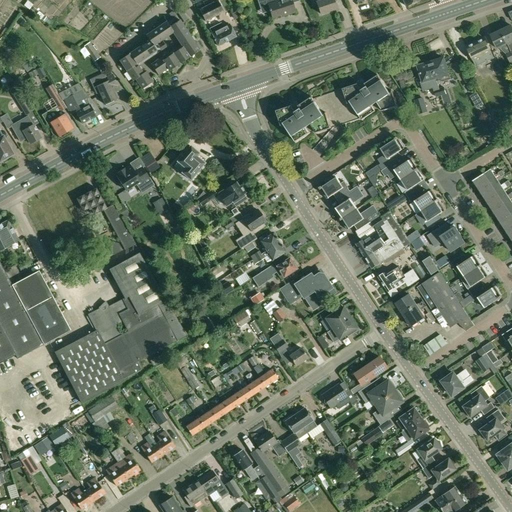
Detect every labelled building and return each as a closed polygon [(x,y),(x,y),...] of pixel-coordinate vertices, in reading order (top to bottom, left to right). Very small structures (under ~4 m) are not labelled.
[(274,0),(257,0),(262,13),(270,10),(272,18),(283,15),(284,16),(295,12),(292,3),(300,1),(299,0),(281,0),(276,2),(274,0)] [(312,0),(314,4),(316,3),(320,15),(337,9),(334,2),(336,1),(336,0),(312,0)] [(217,1),(199,10),(205,22),(224,13),(223,12),(217,1)] [(175,10),(184,22),(188,19),(180,7),(175,10)] [(511,27),(511,26),(501,31),(511,54),(511,11),(508,12),(511,19),(511,27)] [(119,60),(133,81),(136,80),(142,89),(153,82),(146,72),(143,73),(137,63),(165,45),(162,40),(173,33),(182,47),(163,60),(162,57),(151,65),(158,75),(168,69),(170,71),(200,51),(180,20),(173,25),(170,20),(167,22),(146,36),(149,41),(119,60)] [(221,23),(209,29),(217,46),(235,38),(229,25),(223,28),(221,23)] [(511,54),(501,31),(491,36),(497,49),(499,48),(505,53),(510,64),(511,62),(511,54)] [(467,47),(473,61),(476,66),(493,58),(484,39),(467,47)] [(94,49),(89,53),(95,61),(100,57),(94,49)] [(444,59),(431,63),(437,81),(441,80),(442,82),(450,80),(444,59)] [(28,61),(22,65),(27,72),(33,68),(28,61)] [(431,63),(418,67),(425,88),(433,85),(432,83),(437,81),(431,63)] [(47,75),(43,69),(37,72),(41,78),(47,75)] [(472,82),(477,80),(474,73),(469,75),(472,82)] [(358,84),(313,99),(312,97),(299,106),(298,104),(292,108),(292,106),(276,111),(281,126),(282,126),(284,124),(296,142),(309,133),(306,128),(311,125),(316,133),(361,119),(362,120),(375,111),(372,106),(377,103),(382,111),(397,106),(392,91),(392,92),(390,93),(378,75),(365,84),(364,82),(359,86),(358,84)] [(462,77),(468,87),(473,84),(467,75),(462,77)] [(109,81),(108,81),(97,87),(105,104),(117,99),(114,93),(109,81)] [(44,116),(42,117),(48,126),(52,124),(55,129),(51,132),(55,139),(58,137),(59,137),(61,137),(65,135),(66,133),(73,129),(64,115),(65,114),(62,109),(66,107),(59,95),(52,85),(47,88),(54,98),(53,99),(58,106),(43,115),(44,116)] [(436,96),(430,98),(433,110),(434,109),(436,114),(449,110),(446,105),(444,105),(443,100),(442,96),(439,89),(434,90),(436,96)] [(13,96),(26,115),(33,110),(21,91),(13,96)] [(76,94),(64,99),(70,111),(74,109),(82,124),(96,117),(87,99),(80,103),(76,94)] [(423,98),(414,101),(419,114),(427,112),(423,98)] [(481,98),(474,103),(477,109),(485,104),(481,98)] [(25,121),(19,124),(23,131),(30,144),(41,138),(33,125),(30,119),(25,122),(25,121)] [(0,161),(13,154),(8,147),(9,146),(3,136),(3,137),(0,131),(0,161)] [(384,155),(377,160),(380,164),(379,165),(382,171),(399,160),(395,155),(401,151),(404,149),(397,138),(397,137),(395,139),(381,149),(384,155)] [(185,169),(181,173),(191,181),(205,163),(197,156),(199,153),(190,146),(177,162),(185,169)] [(144,167),(149,173),(159,167),(149,152),(140,159),(144,167)] [(115,175),(125,190),(136,183),(142,192),(154,185),(150,178),(143,168),(144,167),(140,159),(139,158),(130,164),(131,166),(126,170),(125,168),(115,175)] [(399,160),(382,171),(385,177),(388,175),(391,180),(398,175),(401,180),(418,170),(411,159),(408,161),(402,165),(399,160)] [(491,169),(473,181),(473,182),(479,190),(497,179),(491,169)] [(418,170),(401,180),(408,191),(405,192),(408,198),(419,191),(415,186),(422,182),(425,180),(418,170)] [(321,187),(320,188),(320,189),(327,199),(330,197),(336,193),(340,198),(350,191),(346,186),(344,188),(337,178),(322,187),(321,187)] [(497,179),(479,190),(486,201),(504,190),(497,179)] [(218,194),(226,206),(232,201),(236,206),(247,199),(244,194),(247,192),(242,184),(238,186),(236,182),(218,194)] [(337,208),(334,209),(341,220),(357,209),(353,203),(364,197),(357,186),(350,191),(340,198),(343,204),(337,208)] [(114,204),(107,208),(96,188),(76,199),(83,212),(89,209),(90,211),(91,210),(94,215),(103,210),(125,250),(136,244),(114,204)] [(198,201),(202,206),(208,202),(217,196),(214,190),(204,196),(205,196),(198,201)] [(419,191),(408,198),(412,203),(415,201),(421,212),(438,201),(431,190),(422,196),(419,191)] [(504,190),(486,201),(492,210),(510,199),(504,190)] [(168,208),(162,198),(154,203),(159,213),(168,208)] [(511,202),(510,199),(492,210),(498,220),(511,212),(511,202)] [(438,201),(421,212),(428,222),(425,224),(429,229),(439,222),(436,217),(442,213),(445,211),(438,201)] [(386,205),(389,210),(394,207),(391,202),(386,205)] [(357,209),(341,220),(347,230),(357,224),(360,229),(370,223),(371,224),(381,218),(382,218),(373,206),(361,214),(357,209)] [(234,216),(239,212),(236,207),(231,210),(234,216)] [(239,212),(211,231),(213,233),(224,226),(227,230),(235,224),(243,236),(235,241),(241,249),(250,243),(257,239),(253,234),(265,226),(264,224),(266,222),(258,210),(249,216),(247,214),(243,218),(239,212)] [(370,223),(360,229),(357,232),(362,240),(357,244),(373,268),(386,260),(401,250),(402,249),(403,249),(411,243),(390,212),(382,217),(382,218),(381,218),(371,224),(370,223)] [(511,212),(498,220),(505,230),(511,225),(511,212)] [(8,220),(0,224),(0,250),(19,241),(8,220)] [(443,226),(428,236),(435,248),(444,242),(451,252),(465,243),(461,237),(462,236),(456,227),(447,233),(443,226)] [(260,242),(266,251),(279,243),(273,233),(260,242)] [(100,258),(107,259),(108,253),(114,255),(123,250),(119,244),(111,242),(103,246),(100,258)] [(301,242),(289,247),(291,252),(303,247),(301,242)] [(252,243),(244,248),(247,253),(255,247),(252,243)] [(279,243),(266,251),(262,254),(264,258),(269,254),(272,260),(285,251),(279,243)] [(259,251),(251,256),(253,260),(262,254),(259,251)] [(55,353),(81,403),(123,381),(122,379),(141,369),(137,362),(177,341),(177,340),(186,336),(139,253),(109,270),(125,299),(109,307),(107,305),(88,315),(97,331),(55,353)] [(262,254),(253,260),(255,263),(264,258),(262,254)] [(446,255),(436,262),(440,269),(450,262),(446,255)] [(432,256),(421,263),(430,275),(440,269),(436,262),(432,256)] [(461,256),(451,263),(455,269),(458,267),(464,277),(473,272),(481,266),(474,256),(471,258),(465,262),(461,256)] [(272,266),(254,277),(259,287),(269,281),(267,278),(276,272),(281,279),(284,276),(284,277),(296,269),(289,259),(277,267),(274,269),(272,266)] [(0,363),(16,355),(17,359),(70,330),(39,271),(23,280),(15,265),(4,271),(0,263),(0,363)] [(464,277),(461,279),(470,292),(465,295),(466,298),(471,295),(482,288),(478,282),(485,278),(488,276),(481,266),(473,272),(464,277)] [(385,273),(379,277),(388,291),(392,297),(399,293),(396,289),(406,283),(408,287),(419,279),(413,270),(405,275),(399,267),(387,275),(385,273)] [(321,273),(319,270),(311,275),(310,275),(295,284),(293,280),(279,289),(279,290),(285,297),(290,305),(303,296),(307,303),(312,300),(317,308),(324,303),(323,302),(335,294),(331,288),(326,280),(321,273)] [(417,288),(433,312),(438,308),(451,328),(458,323),(466,331),(474,325),(468,316),(440,273),(422,284),(423,284),(417,288)] [(215,290),(219,298),(233,290),(228,282),(215,290)] [(482,288),(471,295),(475,300),(478,298),(485,308),(499,299),(500,299),(502,298),(494,287),(485,293),(482,288)] [(261,294),(254,298),(258,304),(260,303),(264,300),(261,294)] [(396,303),(403,314),(416,305),(409,295),(396,303)] [(263,307),(270,316),(272,314),(279,323),(286,318),(276,303),(273,300),(263,307)] [(339,303),(319,315),(322,320),(325,318),(332,329),(350,317),(343,307),(342,307),(339,303)] [(416,305),(403,314),(411,327),(425,318),(416,305)] [(355,329),(356,328),(350,317),(332,329),(327,333),(333,343),(339,339),(350,332),(351,334),(357,331),(355,329)] [(196,321),(199,324),(204,332),(209,328),(204,321),(202,318),(196,321)] [(257,334),(261,332),(254,321),(250,323),(257,334)] [(511,327),(502,334),(506,341),(508,340),(511,345),(511,327)] [(278,333),(269,339),(271,342),(279,352),(278,353),(286,365),(292,361),(289,356),(290,356),(285,349),(289,347),(281,336),(278,333)] [(317,339),(324,349),(329,346),(322,336),(317,339)] [(442,337),(425,348),(430,356),(447,345),(442,337)] [(289,356),(292,361),(296,366),(308,359),(301,348),(290,356),(289,356)] [(486,354),(493,364),(499,361),(492,350),(486,354)] [(150,361),(153,366),(172,357),(169,351),(150,361)] [(486,354),(482,357),(491,368),(495,375),(499,373),(496,368),(493,364),(486,354)] [(253,357),(249,360),(253,367),(256,365),(257,364),(253,357)] [(362,388),(361,385),(387,368),(379,357),(354,375),(358,382),(349,388),(351,391),(353,394),(362,388)] [(482,357),(476,362),(485,373),(491,368),(482,357)] [(493,364),(496,368),(503,363),(500,359),(493,364)] [(242,363),(237,366),(240,371),(245,368),(242,363)] [(186,366),(180,370),(188,381),(193,378),(186,366)] [(272,369),(260,377),(266,386),(278,378),(272,369)] [(464,388),(467,386),(474,381),(471,376),(463,381),(459,375),(455,376),(454,373),(442,382),(453,397),(464,388)] [(27,374),(17,379),(21,387),(31,381),(27,374)] [(211,379),(215,385),(221,382),(216,376),(211,379)] [(260,377),(247,386),(253,395),(266,386),(260,377)] [(193,378),(188,381),(193,389),(199,386),(193,378)] [(371,399),(374,405),(395,391),(393,389),(395,388),(391,381),(389,383),(387,380),(373,390),(370,385),(358,392),(365,403),(371,399)] [(322,396),(330,408),(335,404),(338,409),(349,402),(351,405),(357,401),(349,390),(344,393),(338,385),(322,396)] [(247,386),(235,394),(241,403),(253,395),(247,386)] [(464,407),(466,411),(465,413),(470,417),(469,418),(470,418),(481,411),(484,416),(495,408),(491,403),(487,406),(485,402),(490,398),(482,386),(471,394),(475,399),(464,407)] [(395,391),(374,405),(378,410),(373,414),(380,424),(391,417),(388,411),(402,402),(400,399),(402,398),(398,392),(396,393),(395,391)] [(235,394),(223,402),(229,411),(241,403),(235,394)] [(111,396),(88,411),(94,422),(102,417),(118,407),(111,396)] [(195,402),(192,397),(186,400),(190,405),(195,402)] [(223,402),(210,410),(216,419),(229,411),(223,402)] [(153,414),(157,411),(153,405),(149,408),(153,414)] [(170,411),(177,421),(185,415),(178,406),(171,411),(170,411)] [(304,408),(295,414),(303,427),(308,433),(317,426),(304,408)] [(413,409),(396,421),(403,431),(407,428),(420,419),(413,409)] [(210,410),(198,418),(204,427),(216,419),(210,410)] [(490,424),(479,431),(480,432),(480,431),(482,438),(485,437),(488,441),(495,436),(499,441),(508,435),(500,423),(505,419),(498,410),(486,419),(490,424)] [(154,416),(159,424),(166,420),(161,411),(154,416)] [(293,434),(280,443),(286,452),(298,469),(304,465),(297,455),(300,452),(296,447),(301,444),(298,440),(308,433),(303,427),(295,414),(285,421),(293,434)] [(102,417),(94,422),(92,423),(95,428),(110,428),(102,417)] [(198,418),(186,427),(192,436),(204,427),(198,418)] [(326,419),(319,424),(327,435),(334,445),(341,440),(334,430),(326,419)] [(420,419),(407,428),(414,438),(427,429),(420,419)] [(63,427),(49,435),(54,443),(56,446),(70,438),(63,427)] [(378,427),(361,439),(366,445),(383,433),(378,427)] [(160,441),(156,444),(163,455),(175,446),(165,431),(157,437),(160,441)] [(127,436),(126,436),(131,445),(137,441),(136,439),(132,432),(127,436)] [(259,448),(251,454),(258,465),(262,470),(265,476),(273,488),(278,495),(279,497),(280,498),(280,497),(289,491),(267,459),(262,452),(271,446),(278,457),(286,452),(280,443),(279,441),(276,442),(269,432),(255,442),(259,448)] [(421,456),(416,460),(422,469),(434,461),(431,456),(441,449),(441,448),(439,442),(436,442),(433,439),(417,450),(421,456)] [(412,440),(395,451),(399,456),(415,445),(412,440)] [(41,441),(35,445),(38,450),(44,445),(41,441)] [(149,442),(141,447),(151,463),(163,455),(156,444),(152,446),(149,442)] [(511,444),(498,455),(503,462),(511,456),(511,444)] [(8,450),(2,452),(5,462),(11,460),(8,450)] [(115,450),(111,453),(118,462),(121,467),(128,478),(140,470),(130,454),(122,460),(115,450)] [(243,450),(232,457),(241,470),(244,469),(252,480),(257,477),(258,477),(253,469),(250,465),(252,464),(243,450)] [(28,451),(19,456),(22,461),(21,461),(26,470),(36,464),(28,451)] [(511,456),(503,462),(503,463),(508,470),(511,467),(511,456)] [(422,469),(422,470),(428,479),(434,475),(436,479),(428,484),(433,490),(441,485),(438,481),(455,470),(452,466),(454,463),(448,459),(438,466),(434,461),(422,469)] [(320,460),(318,463),(318,467),(321,469),(324,469),(326,469),(330,466),(327,462),(324,460),(320,460)] [(20,461),(12,463),(14,469),(22,467),(20,461)] [(114,465),(106,470),(116,486),(128,478),(121,467),(117,470),(114,465)] [(198,481),(208,496),(209,495),(217,490),(221,497),(228,492),(224,486),(220,480),(218,480),(212,471),(198,481)] [(322,473),(318,476),(324,484),(327,482),(322,473)] [(265,476),(259,480),(270,497),(272,500),(278,495),(273,488),(265,476)] [(299,476),(293,480),(297,485),(303,481),(299,476)] [(90,488),(86,490),(92,500),(93,501),(106,493),(95,478),(87,483),(90,488)] [(233,479),(226,484),(235,499),(243,494),(233,479)] [(198,481),(183,490),(187,496),(184,497),(191,507),(194,505),(208,496),(198,481)] [(305,487),(307,491),(316,487),(314,482),(305,487)] [(66,483),(59,487),(63,493),(69,488),(66,483)] [(443,495),(434,501),(442,511),(452,511),(453,511),(466,503),(467,502),(467,501),(463,495),(461,496),(454,487),(453,488),(451,485),(441,492),(443,495)] [(12,488),(13,500),(21,499),(19,487),(12,488)] [(79,488),(71,494),(81,510),(93,501),(92,500),(86,490),(82,493),(79,488)] [(405,510),(401,511),(412,511),(417,509),(433,498),(429,493),(413,504),(405,510)] [(290,494),(278,502),(284,511),(287,511),(299,505),(293,496),(292,496),(290,494)] [(172,497),(160,506),(163,511),(186,511),(184,510),(182,511),(172,497)] [(25,500),(21,503),(23,508),(25,511),(32,511),(28,505),(25,500)]
